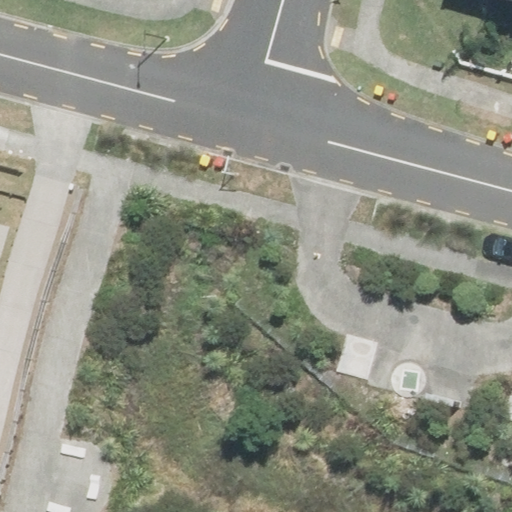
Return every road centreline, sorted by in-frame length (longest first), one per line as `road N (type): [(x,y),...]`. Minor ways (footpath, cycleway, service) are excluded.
road 1 (residential): [(245,112),(511,188)]
road 2 (residential): [(0,50),(245,112)]
